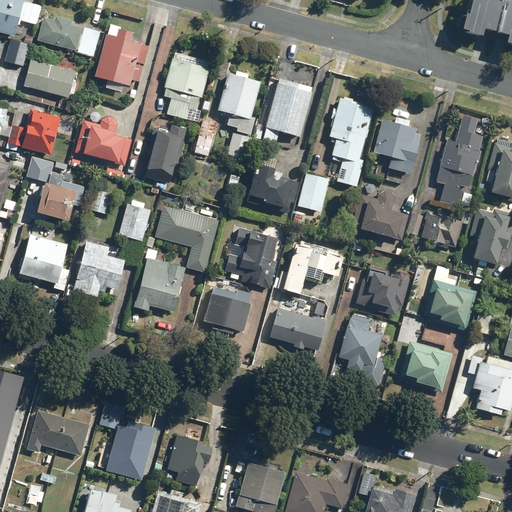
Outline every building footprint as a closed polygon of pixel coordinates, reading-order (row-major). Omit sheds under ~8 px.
[(0,0),(0,33),(12,37),(23,0),(21,0),(0,0)] [(491,30),(499,1),(496,0),(469,0),(466,12),(463,11),(459,27),(465,28),(465,31),(479,35),(481,27),(491,30)] [(511,43),(511,2),(504,0),(503,0),(496,30),(504,33),(502,41),(511,43)] [(24,2),(19,20),(36,25),(41,6),(24,2)] [(42,17),(36,40),(75,51),(81,27),(70,24),(71,21),(55,16),(54,20),(42,17)] [(83,26),(76,53),(92,57),(99,31),(83,26)] [(105,33),(93,76),(129,86),(131,80),(138,82),(148,46),(129,41),(131,32),(118,28),(116,36),(105,33)] [(9,39),(3,62),(22,67),(28,43),(9,39)] [(171,58),(163,87),(165,88),(163,96),(170,98),(165,115),(184,120),(187,109),(195,111),(199,97),(200,97),(209,69),(171,58)] [(29,60),(22,86),(68,98),(75,72),(29,60)] [(227,73),(216,110),(229,114),(225,125),(236,128),(236,131),(250,135),(254,118),(251,117),(260,82),(227,73)] [(278,78),(261,139),(275,143),(278,131),(298,137),(312,88),(278,78)] [(329,154),(341,158),(335,181),(355,187),(362,160),(358,158),(372,108),(339,98),(327,136),(334,138),(329,154)] [(0,135),(7,137),(10,127),(2,125),(6,110),(0,107),(0,135)] [(11,125),(6,144),(49,155),(60,117),(29,109),(24,129),(11,125)] [(462,112),(453,142),(446,140),(434,182),(442,184),(436,205),(464,213),(469,194),(457,190),(458,185),(466,187),(481,136),(472,133),(477,116),(462,112)] [(83,120),(73,152),(123,166),(131,141),(113,136),(117,124),(113,118),(107,116),(101,120),(99,125),(83,120)] [(368,162),(409,173),(419,134),(414,133),(415,129),(407,126),(409,120),(394,116),(392,122),(380,119),(368,162)] [(200,118),(191,151),(206,156),(216,122),(200,118)] [(149,157),(141,185),(166,192),(174,163),(176,163),(186,128),(170,124),(168,132),(152,128),(145,156),(149,157)] [(232,133),(226,154),(244,159),(250,138),(232,133)] [(492,143),(484,169),(492,171),(486,192),(511,199),(511,198),(511,143),(509,143),(508,147),(492,143)] [(257,164),(246,202),(286,213),(289,202),(292,202),(298,182),(272,174),(274,169),(257,164)] [(31,166),(26,184),(41,188),(46,170),(31,166)] [(305,173),(296,205),(319,212),(328,179),(305,173)] [(43,182),(35,211),(67,220),(75,191),(43,182)] [(93,189),(87,209),(106,214),(111,194),(93,189)] [(358,194),(349,226),(399,241),(406,215),(389,210),(392,198),(389,192),(382,190),(376,194),(374,199),(358,194)] [(126,203),(117,234),(141,241),(149,210),(126,203)] [(189,247),(184,267),(202,272),(217,221),(162,205),(153,237),(189,247)] [(474,208),(466,234),(474,237),(468,257),(493,265),(498,248),(504,250),(511,222),(511,214),(490,208),(489,213),(474,208)] [(423,220),(419,237),(433,241),(432,245),(445,248),(446,243),(451,244),(459,215),(446,211),(444,216),(425,210),(422,220),(423,220)] [(410,213),(404,232),(414,236),(420,216),(410,213)] [(29,234),(18,273),(56,284),(67,244),(52,240),(55,232),(38,227),(36,236),(29,234)] [(227,254),(223,270),(241,275),(240,280),(268,288),(277,254),(268,251),(272,237),(237,227),(232,244),(242,247),(239,257),(227,254)] [(85,241),(72,290),(96,296),(97,291),(103,292),(105,286),(115,289),(122,262),(139,266),(144,248),(127,243),(122,260),(105,255),(107,247),(85,241)] [(276,270),(271,287),(298,294),(305,266),(320,270),(320,272),(336,276),(342,256),(325,252),(324,255),(309,251),(310,248),(294,244),(286,272),(276,270)] [(145,257),(132,306),(147,310),(148,305),(171,311),(182,267),(145,257)] [(360,279),(353,304),(388,313),(398,278),(384,275),(385,271),(365,265),(362,279),(360,279)] [(431,278),(420,316),(461,327),(472,290),(431,278)] [(211,287),(201,320),(240,331),(251,294),(240,291),(239,295),(211,287)] [(276,308),(267,337),(315,351),(323,321),(276,308)] [(511,308),(500,354),(511,357),(511,308)] [(478,309),(471,330),(488,335),(495,315),(478,309)] [(369,319),(349,313),(336,357),(346,360),(344,368),(357,371),(355,380),(376,386),(384,358),(374,356),(380,334),(366,330),(369,319)] [(405,341),(396,377),(408,380),(407,384),(439,392),(449,352),(405,341)] [(469,355),(464,373),(473,376),(469,387),(477,389),(472,407),(498,414),(500,408),(506,410),(511,389),(511,369),(477,361),(478,358),(469,355)] [(0,369),(0,459),(23,376),(0,369)] [(36,409),(25,449),(38,452),(40,444),(79,455),(88,423),(36,409)] [(115,431),(102,477),(118,481),(115,489),(134,494),(136,486),(138,487),(152,434),(125,426),(123,433),(115,431)] [(174,434),(165,469),(176,471),(173,480),(193,485),(196,476),(198,477),(202,462),(206,463),(210,447),(201,445),(201,442),(174,434)] [(246,461),(234,506),(250,510),(251,507),(257,509),(256,511),(271,511),(283,471),(246,461)] [(56,476),(41,472),(38,482),(53,486),(56,476)] [(294,472),(282,511),(284,511),(321,511),(324,503),(339,507),(346,483),(324,477),(323,480),(294,472)] [(367,495),(362,511),(408,511),(414,493),(393,487),(391,494),(370,488),(374,475),(362,472),(356,492),(367,495)] [(84,491),(78,511),(119,511),(105,508),(108,498),(84,491)] [(158,496),(153,511),(192,511),(194,508),(184,506),(185,503),(158,496)]
